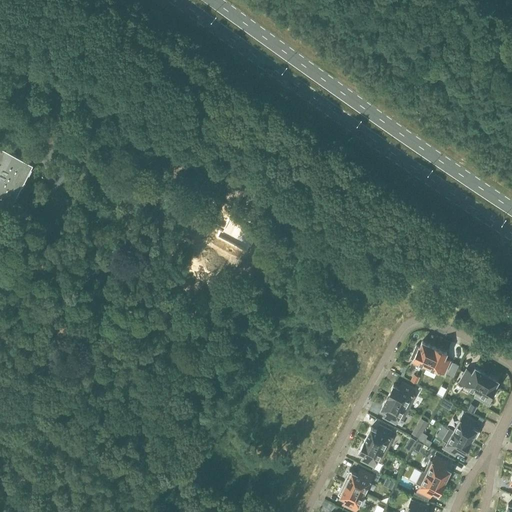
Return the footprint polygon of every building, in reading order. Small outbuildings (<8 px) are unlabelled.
[(0,194),(5,197),(14,201),(34,163),(0,145),(0,194)] [(220,231),(217,238),(230,245),(233,239),(238,241),(244,227),(229,220),(222,232),(220,231)] [(233,239),(230,245),(247,253),(250,248),(251,248),(258,234),(256,233),(256,232),(245,226),(244,227),(238,241),(233,239)] [(410,358),(426,365),(435,346),(422,341),(420,346),(416,345),(410,358)] [(447,352),(435,346),(426,365),(444,373),(450,361),(444,358),(447,352)] [(459,381),(477,391),(487,373),(475,366),(472,372),(466,369),(459,381)] [(499,380),(487,373),(477,391),(492,400),(499,387),(495,385),(499,380)] [(416,383),(419,377),(413,374),(410,380),(416,383)] [(394,384),(387,396),(405,406),(415,388),(403,381),(400,387),(394,384)] [(396,423),(405,406),(387,396),(381,408),(387,411),(384,417),(396,423)] [(468,410),(473,413),(476,407),(470,404),(468,410)] [(471,441),(470,441),(473,443),(480,430),(472,426),(475,420),(463,413),(453,430),(471,441)] [(365,439),(383,448),(392,430),(380,424),(377,430),(371,427),(365,439)] [(417,426),(412,434),(418,437),(423,430),(417,426)] [(464,452),(470,441),(471,441),(453,430),(443,447),(455,454),(458,449),(464,452)] [(416,440),(411,437),(408,442),(413,445),(416,440)] [(383,448),(365,439),(359,451),(365,454),(362,460),(374,466),(383,448)] [(418,440),(413,449),(419,452),(423,443),(418,440)] [(435,455),(426,473),(444,482),(450,469),(444,466),(447,461),(435,455)] [(349,470),(343,482),(364,492),(373,474),(361,468),(358,474),(349,470)] [(438,494),(444,482),(426,473),(417,490),(430,497),(432,491),(438,494)] [(356,510),(364,492),(343,482),(338,494),(346,498),(343,504),(356,510)] [(411,499),(406,511),(426,511),(422,510),(424,504),(411,499)]
